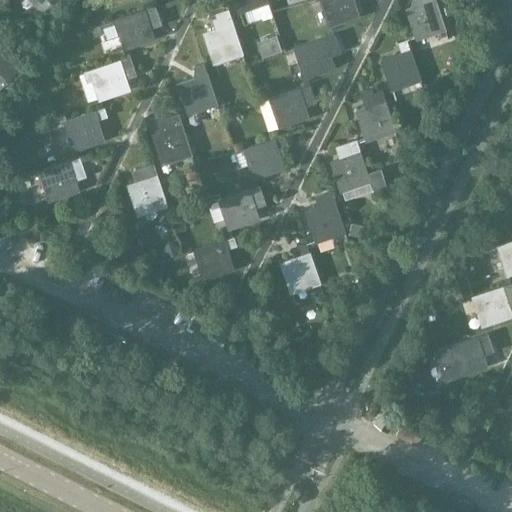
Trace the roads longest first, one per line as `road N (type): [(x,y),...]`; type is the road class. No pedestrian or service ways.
road 1 (unknown): [(386,0),(206,356)]
road 2 (unknown): [(511,352),(449,476)]
